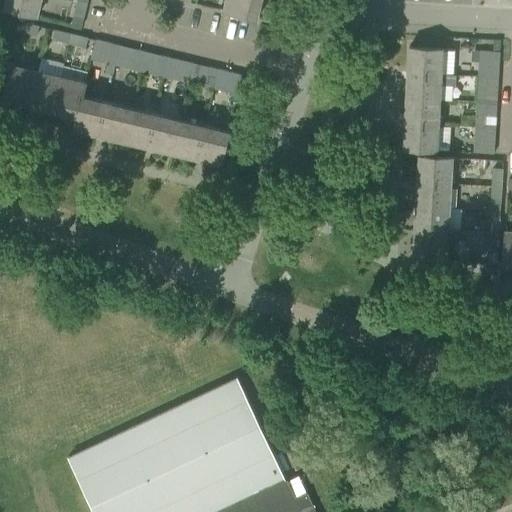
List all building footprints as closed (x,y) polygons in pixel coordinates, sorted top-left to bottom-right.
[(37,16),(40,0),(5,0),(4,8),(37,16)] [(83,18),(87,1),(82,0),(77,0),(74,16),(83,18)] [(264,3),(264,0),(225,0),(223,10),(257,18),(261,2),(264,3)] [(36,35),(39,26),(22,21),(19,31),(36,35)] [(69,43),(71,33),(55,29),(52,39),(69,43)] [(85,47),(88,37),(71,33),(69,43),(85,47)] [(116,65),(120,45),(96,39),(91,59),(116,65)] [(140,70),(145,51),(120,45),(116,65),(140,70)] [(455,49),(443,48),(409,46),(408,72),(441,74),(453,74),(455,49)] [(499,61),(500,51),(479,50),(479,60),(499,61)] [(165,76),(169,57),(145,51),(140,70),(165,76)] [(189,82),(194,63),(169,57),(165,76),(189,82)] [(214,88),(218,69),(194,63),(189,82),(214,88)] [(28,104),(37,70),(12,64),(3,98),(28,104)] [(239,94),(243,75),(218,69),(214,88),(239,94)] [(53,110),(61,76),(37,70),(28,104),(53,110)] [(440,99),(441,84),(455,84),(455,74),(453,74),(441,74),(408,72),(406,97),(440,99)] [(82,95),(83,95),(86,82),(61,76),(53,110),(77,115),(82,95)] [(498,86),(498,77),(478,76),(477,85),(498,86)] [(107,101),(83,95),(82,95),(77,115),(74,129),(99,135),(107,101)] [(439,124),(440,99),(406,97),(405,122),(439,124)] [(123,141),(131,107),(107,101),(99,135),(123,141)] [(496,112),(497,102),(477,101),(476,111),(496,112)] [(148,147),(156,112),(131,107),(123,141),(148,147)] [(172,153),(180,118),(156,112),(148,147),(172,153)] [(197,158),(205,124),(180,118),(172,153),(197,158)] [(437,150),(439,124),(405,122),(403,148),(437,150)] [(222,164),(230,130),(205,124),(197,158),(222,164)] [(495,137),(495,128),(475,127),(475,136),(495,137)] [(451,182),(453,157),(419,155),(417,180),(451,182)] [(502,185),(503,168),(493,168),(492,185),(502,185)] [(450,207),(451,182),(417,180),(416,206),(450,207)] [(501,202),(502,185),(492,185),(491,202),(501,202)] [(448,233),(450,207),(416,206),(415,231),(448,233)] [(499,235),(500,218),(490,218),(489,235),(499,235)] [(511,229),(505,229),(503,264),(511,264),(511,229)] [(447,258),(448,238),(448,233),(415,231),(413,256),(447,258)] [(498,252),(499,235),(489,235),(488,252),(498,252)] [(237,376),(68,456),(76,474),(89,500),(94,511),(315,511),(307,494),(295,499),(237,376)]
